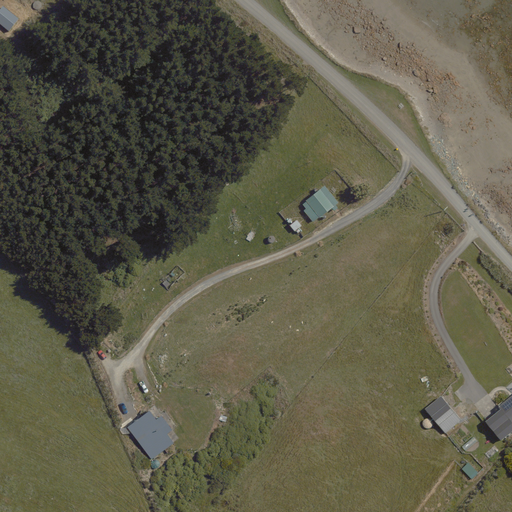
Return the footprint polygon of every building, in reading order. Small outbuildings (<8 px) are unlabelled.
[(18,19),(4,7),(0,11),(0,25),(8,32),(18,19)] [(341,208),(327,187),(300,205),(314,226),(341,208)] [(293,231),(283,219),(271,230),(281,242),(293,231)] [(459,379),(454,373),(443,383),(448,389),(459,379)] [(511,398),(500,407),(502,410),(486,421),(503,445),(511,438),(511,398)] [(153,408),(127,428),(152,461),(179,442),(153,408)] [(480,452),(474,457),(483,467),(489,462),(480,452)] [(469,462),(463,468),(473,478),(479,472),(469,462)]
